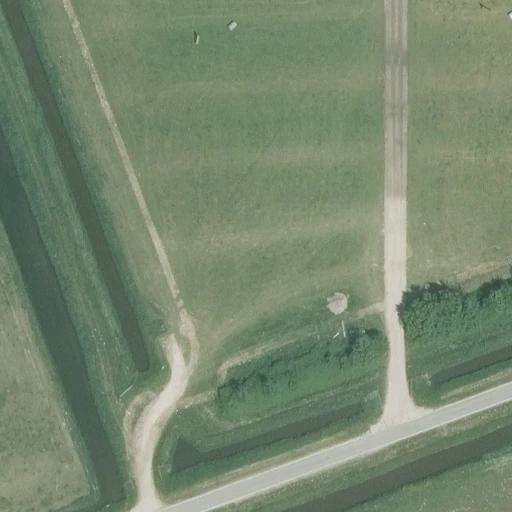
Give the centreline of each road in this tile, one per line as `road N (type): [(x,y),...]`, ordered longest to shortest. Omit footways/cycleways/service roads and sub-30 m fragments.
road 1 (track): [(395,0),(396,435)]
road 2 (unclassified): [(185,511),(511,392)]
